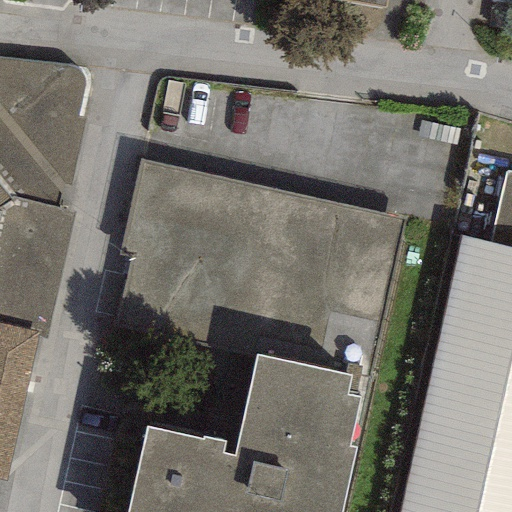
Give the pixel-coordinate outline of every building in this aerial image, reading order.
[(384,0),(332,0),(383,9),(384,0)] [(0,206),(10,200),(62,211),(91,92),(91,80),(88,72),(81,68),(0,58),(0,206)] [(401,218),(138,159),(116,253),(130,256),(114,325),(254,357),(232,455),(220,453),(223,441),(202,436),(201,439),(145,427),(125,511),(341,511),(355,450),(348,448),(401,218)] [(511,511),(511,171),(504,170),(488,242),(459,236),(397,511),(511,511)] [(73,211),(62,211),(10,200),(0,206),(0,480),(4,482),(37,338),(45,340),(73,211)]
